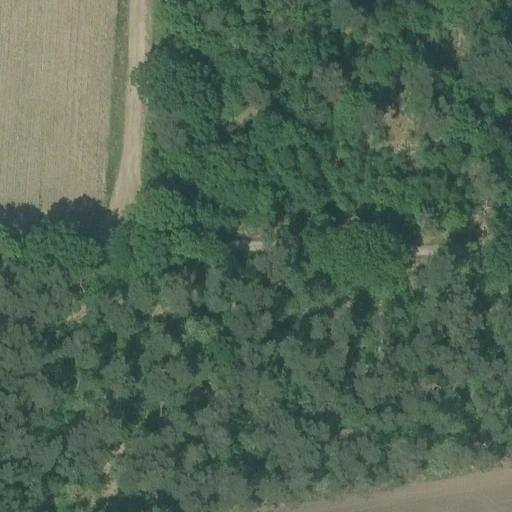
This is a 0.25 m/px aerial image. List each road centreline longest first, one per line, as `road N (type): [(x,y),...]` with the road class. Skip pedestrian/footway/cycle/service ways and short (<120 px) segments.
road 1 (track): [(511,282),(118,260),(0,264)]
road 2 (track): [(118,260),(135,0)]
